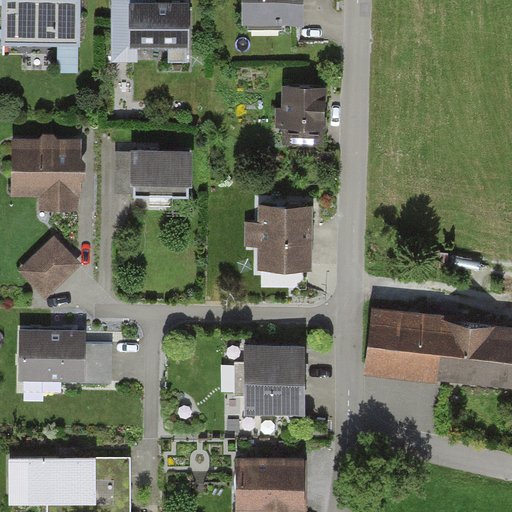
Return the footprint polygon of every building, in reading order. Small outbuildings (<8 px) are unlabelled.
[(75,0),(0,0),(0,43),(60,45),(60,73),(75,73),(75,0)] [(189,40),(189,8),(137,9),(136,0),(115,0),(117,62),(137,62),(136,41),(189,40)] [(302,21),(301,0),(243,0),(244,22),(302,21)] [(323,131),(324,89),(281,88),(280,130),(323,131)] [(74,145),(14,146),(14,189),(41,189),(41,207),(68,207),(68,189),(75,189),(74,145)] [(190,197),(191,155),(129,153),(128,196),(150,197),(150,208),(171,208),(171,197),(190,197)] [(303,272),(305,210),(262,210),(261,271),(303,272)] [(77,267),(53,242),(21,272),(45,297),(77,267)] [(449,326),(375,318),(369,366),(444,375),(449,326)] [(511,333),(449,326),(444,375),(511,382),(511,333)] [(83,335),(23,335),(23,378),(83,378),(83,335)] [(114,383),(114,348),(95,348),(95,383),(114,383)] [(305,411),(304,351),(245,352),(246,412),(305,411)] [(130,511),(130,459),(6,461),(7,504),(48,503),(48,511),(130,511)] [(313,504),(312,464),(243,464),(243,505),(313,504)]
